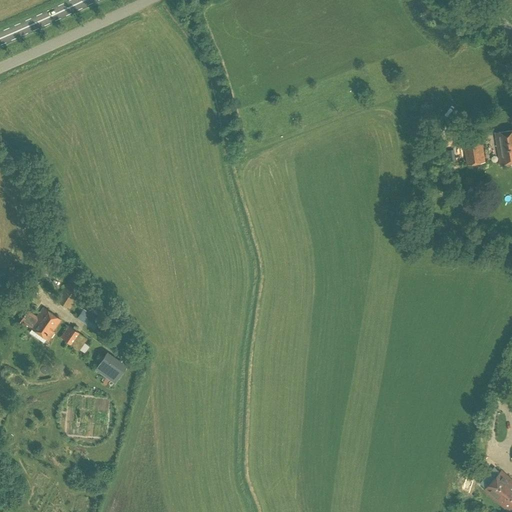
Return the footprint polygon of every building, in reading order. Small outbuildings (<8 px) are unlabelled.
[(500,164),(511,162),(511,129),(495,132),(500,164)] [(466,165),(485,162),(482,140),(463,142),(466,165)] [(69,309),(84,286),(71,276),(55,299),(69,309)] [(22,322),(29,327),(48,341),(54,332),(53,331),(61,320),(43,307),(37,317),(30,312),(30,311),(25,308),(16,320),(21,324),(22,322)] [(93,329),(100,320),(82,308),(76,317),(93,329)] [(68,325),(60,337),(72,345),(79,350),(87,339),(80,334),(68,325)] [(114,383),(126,365),(106,351),(94,369),(114,383)] [(511,511),(511,510),(511,480),(501,471),(485,489),(511,511)]
